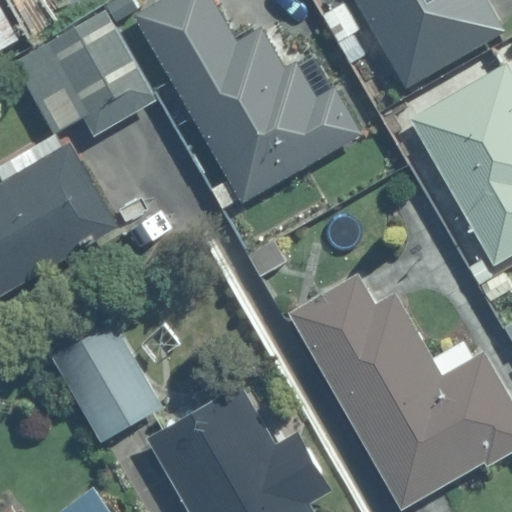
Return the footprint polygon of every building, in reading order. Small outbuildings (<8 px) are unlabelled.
[(116,0),(115,0),(17,55),(60,134),(91,117),(97,128),(166,90),(116,0)] [(220,0),(163,0),(140,12),(241,196),(369,126),(344,81),(323,93),(305,61),(291,69),(266,24),(241,38),(220,0)] [(364,0),(407,79),(507,25),(493,0),(364,0)] [(11,4),(0,9),(0,46),(25,35),(11,4)] [(511,44),(404,110),(497,265),(511,256),(511,44)] [(0,295),(126,222),(77,138),(0,182),(0,295)] [(361,268),(295,304),(407,504),(511,445),(511,392),(490,353),(486,355),(473,331),(433,353),(399,293),(381,303),(361,268)] [(511,312),(503,319),(511,333),(511,312)] [(166,403),(120,325),(57,362),(104,440),(166,403)] [(245,376),(149,428),(194,511),(318,511),(312,499),(334,487),(300,425),(278,437),(245,376)] [(124,511),(102,480),(55,511),(34,511),(29,505),(18,511),(124,511)]
